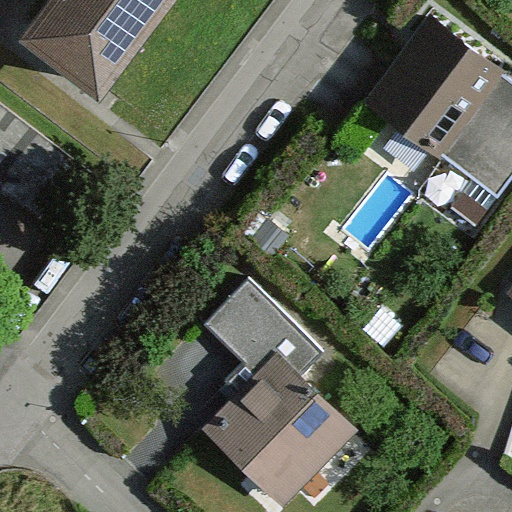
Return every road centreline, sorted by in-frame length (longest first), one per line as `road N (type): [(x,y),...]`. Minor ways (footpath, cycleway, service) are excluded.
road 1 (residential): [(11,399),(314,0)]
road 2 (residential): [(148,511),(40,402)]
